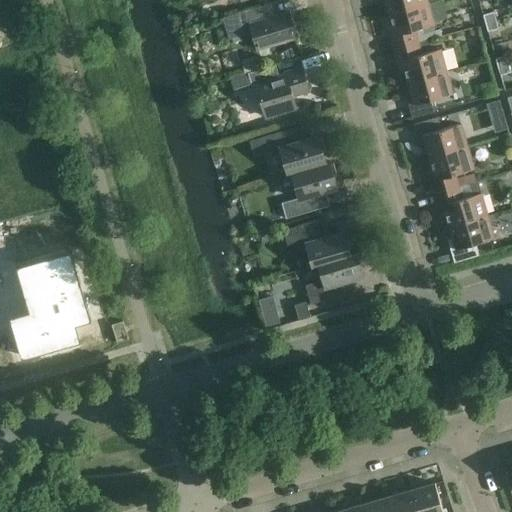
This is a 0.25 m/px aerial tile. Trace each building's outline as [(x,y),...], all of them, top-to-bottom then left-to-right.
[(427,2),(426,0),(385,0),(389,13),(427,2)] [(298,16),(297,16),(299,27),(312,25),(308,1),(296,3),(298,16)] [(395,35),(389,36),(393,49),(418,42),(415,30),(433,25),(427,2),(389,13),(395,35)] [(228,39),(252,33),(257,50),(296,38),(288,12),(273,17),(270,4),(222,18),(228,39)] [(483,15),(485,23),(496,20),(493,12),(483,15)] [(496,20),(485,23),(487,32),(498,29),(496,20)] [(402,60),(407,82),(446,72),(440,49),(421,54),(418,42),(393,49),(396,62),(402,60)] [(495,59),(497,67),(508,64),(506,56),(495,59)] [(508,64),(497,67),(500,75),(510,72),(508,64)] [(279,77),(278,75),(275,65),(247,73),(251,86),(256,85),(265,117),(296,108),(292,95),(308,91),(302,69),(284,74),(285,75),(279,77)] [(452,94),(446,72),(407,82),(413,104),(408,105),(412,118),(437,112),(433,100),(452,94)] [(461,79),(466,93),(479,88),(474,74),(461,79)] [(422,136),(429,158),(467,146),(461,124),(442,129),(438,118),(414,125),(417,138),(422,136)] [(291,174),(291,173),(325,162),(318,137),(290,145),(286,130),(258,138),(258,140),(250,142),(253,151),(261,149),(262,154),(280,149),(287,175),(291,174)] [(429,158),(432,169),(435,179),(430,181),(434,194),(458,187),(455,174),(474,169),(467,146),(429,158)] [(309,195),(325,191),(336,187),(329,161),(325,162),(291,173),(291,174),(298,198),(281,203),(285,219),(313,211),(309,195)] [(443,205),(449,227),(487,216),(481,193),(462,199),(458,187),(434,194),(437,207),(443,205)] [(487,216),(449,227),(455,249),(450,250),(454,263),(478,256),(475,244),(494,238),(487,216)] [(312,267),(318,266),(318,265),(350,255),(343,232),(332,235),(328,223),(284,236),(290,255),(307,250),(312,267)] [(91,322),(71,252),(16,268),(30,315),(12,321),(23,358),(78,341),(74,327),(91,322)] [(318,265),(318,266),(322,280),(305,285),(310,305),(341,295),(338,284),(363,277),(356,253),(350,255),(318,265)] [(310,317),(306,301),(294,305),(298,321),(310,317)] [(128,339),(122,321),(111,324),(116,343),(128,339)] [(442,511),(434,483),(410,490),(416,511),(442,511)] [(387,497),(391,511),(416,511),(410,490),(387,497)] [(391,511),(387,497),(364,504),(366,511),(391,511)]
